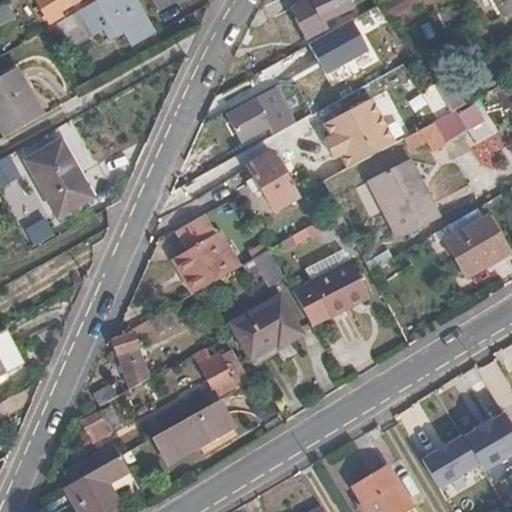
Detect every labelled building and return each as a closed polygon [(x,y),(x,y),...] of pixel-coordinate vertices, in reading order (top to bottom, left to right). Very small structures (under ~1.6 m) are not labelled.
[(73,0),(32,0),(22,6),(35,29),(50,21),(46,16),(73,0)] [(135,0),(95,0),(58,22),(72,45),(105,27),(112,38),(123,33),(131,46),(156,32),(135,0)] [(343,0),(294,0),(297,4),(289,9),(307,40),(325,30),(320,23),(348,6),(343,0)] [(388,20),(417,2),(415,0),(386,0),(379,5),(388,20)] [(511,8),(511,0),(493,0),(502,14),(511,8)] [(0,29),(16,21),(7,5),(0,8),(0,29)] [(353,21),(310,44),(326,74),(369,51),(353,21)] [(462,57),(454,45),(433,56),(441,69),(462,57)] [(42,114),(15,68),(0,76),(0,130),(3,136),(42,114)] [(292,113),(277,88),(246,105),(241,96),(223,106),(243,141),(292,113)] [(440,107),(431,90),(396,108),(405,125),(440,107)] [(511,100),(502,94),(459,113),(466,129),(496,114),(501,126),(511,121),(511,100)] [(373,98),(324,123),(330,136),(323,140),(334,159),(341,156),(347,167),(395,142),(373,98)] [(57,142),(50,129),(29,141),(37,154),(24,161),(55,215),(90,195),(60,141),(57,142)] [(0,156),(0,174),(24,160),(16,148),(0,156)] [(282,169),(271,152),(248,166),(274,209),(298,195),(282,169)] [(410,158),(366,181),(396,239),(440,216),(410,158)] [(508,248),(489,216),(448,241),(466,273),(508,248)] [(183,280),(191,293),(199,289),(235,268),(206,217),(177,233),(188,252),(178,257),(189,276),(183,280)] [(45,218),(26,229),(34,245),(53,235),(45,218)] [(283,251),(304,239),(299,230),(278,242),(283,251)] [(368,272),(359,258),(352,262),(346,254),(341,257),(335,245),(310,259),(329,293),(368,272)] [(283,274),(268,248),(253,257),(268,283),(283,274)] [(172,261),(183,280),(189,276),(178,257),(172,261)] [(256,320),(277,351),(294,342),(271,303),(231,326),(235,332),(256,320)] [(270,356),(277,351),(256,320),(235,332),(252,362),(268,353),(270,356)] [(0,331),(0,372),(21,361),(3,330),(0,331)] [(139,346),(133,332),(114,339),(128,381),(143,377),(134,348),(139,346)] [(207,346),(194,353),(218,396),(236,386),(234,382),(247,376),(230,347),(220,353),(218,349),(211,353),(207,346)] [(498,430),(474,390),(436,414),(460,453),(498,430)] [(220,399),(155,436),(169,462),(235,426),(220,399)] [(122,427),(110,405),(82,421),(94,442),(122,427)] [(66,471),(73,482),(115,459),(122,455),(116,443),(66,471)] [(511,443),(499,451),(511,472),(511,443)] [(73,482),(66,486),(81,511),(98,511),(120,500),(109,480),(130,469),(122,455),(115,459),(73,482)] [(401,511),(412,506),(389,466),(354,487),(369,511),(401,511)]
